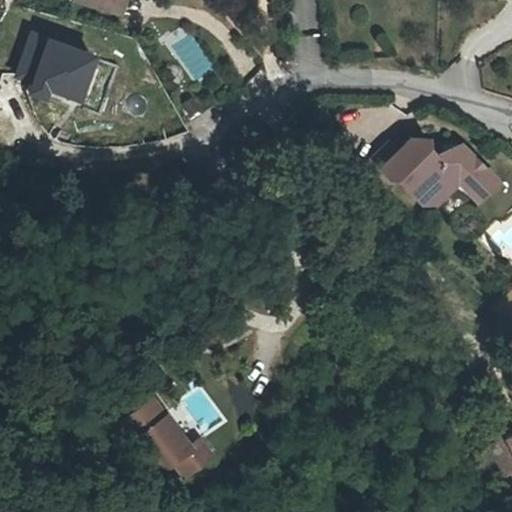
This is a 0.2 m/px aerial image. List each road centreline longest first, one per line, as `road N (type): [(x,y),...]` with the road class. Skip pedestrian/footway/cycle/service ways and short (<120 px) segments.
road 1 (residential): [(511,115),(398,80),(306,78),(242,105),(203,143)]
road 2 (track): [(203,143),(101,157),(0,136)]
road 3 (unknown): [(134,4),(182,9),(199,22),(242,105)]
